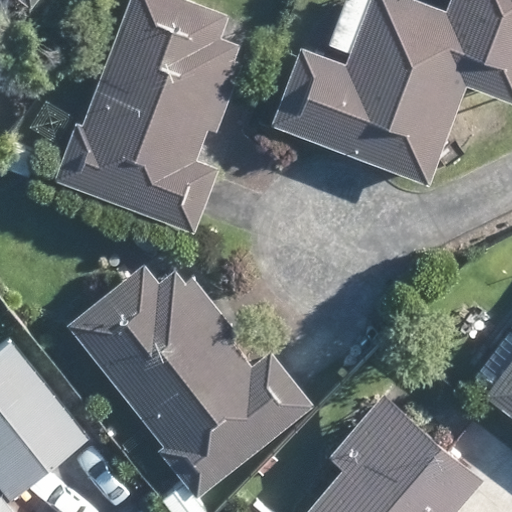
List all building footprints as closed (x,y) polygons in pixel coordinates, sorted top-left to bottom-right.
[(211,29),(218,11),(218,8),(197,0),(118,0),(74,115),(69,112),(46,171),(185,224),(190,211),(210,161),(187,151),(200,120),(208,124),(212,113),(233,57),(221,53),(228,35),(211,29)] [(511,0),(436,0),(436,2),(430,0),(358,0),(336,58),(305,45),(291,41),(261,117),(420,178),(457,78),(511,98),(511,95),(511,0)] [(30,148),(7,138),(0,152),(0,161),(21,170),(30,148)] [(250,352),(224,322),(182,268),(174,274),(165,262),(150,275),(134,257),(116,271),(59,318),(156,439),(151,444),(178,477),(157,494),(171,511),(195,511),(203,505),(189,489),(302,398),(298,392),(271,359),(259,345),(250,352)] [(0,491),(1,493),(82,431),(5,333),(0,337),(0,491)] [(511,414),(511,340),(481,380),(476,386),(511,414)] [(400,408),(383,393),(373,386),(319,450),(333,462),(289,511),(436,511),(472,470),(447,448),(400,408)] [(0,511),(10,511),(0,499),(0,511)]
